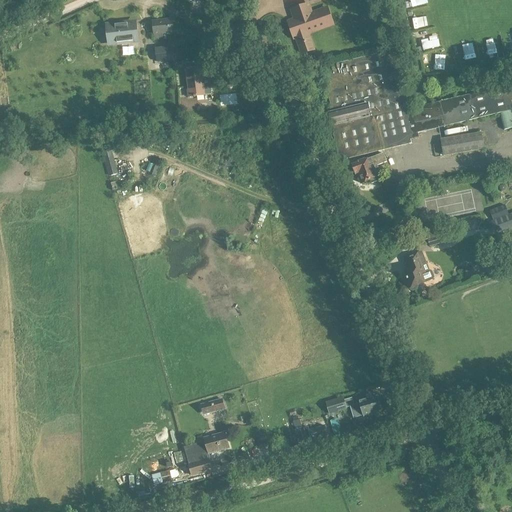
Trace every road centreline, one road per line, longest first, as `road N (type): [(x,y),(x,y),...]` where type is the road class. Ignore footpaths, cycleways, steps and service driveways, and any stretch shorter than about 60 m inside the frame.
road 1 (unclassified): [(458,511),(292,96),(238,35),(193,0)]
road 2 (track): [(427,432),(151,511)]
